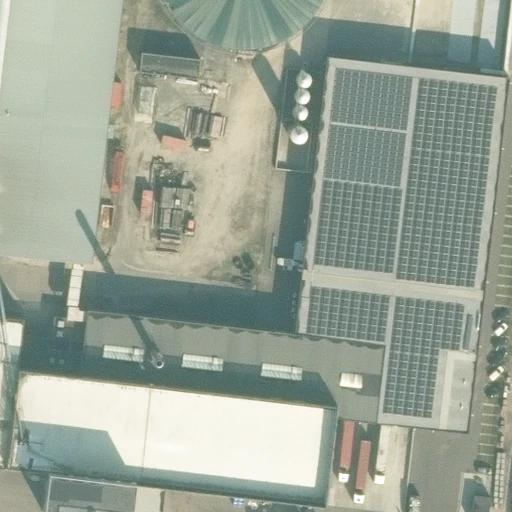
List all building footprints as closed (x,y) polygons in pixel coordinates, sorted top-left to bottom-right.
[(0,0),(0,251),(89,262),(119,0),(0,0)] [(205,41),(246,51),(297,39),(324,7),(325,0),(169,0),(173,14),(205,41)] [(200,78),(202,60),(143,51),(140,70),(200,78)] [(0,466),(2,467),(0,486),(0,488),(43,494),(41,511),(49,511),(128,511),(132,483),(303,503),(323,505),(333,417),(466,432),(507,77),(325,56),(292,333),(85,309),(84,320),(53,317),(50,338),(84,342),(83,353),(47,349),(48,338),(20,335),(22,319),(0,315),(0,466)] [(487,511),(489,498),(473,496),(470,511),(487,511)]
